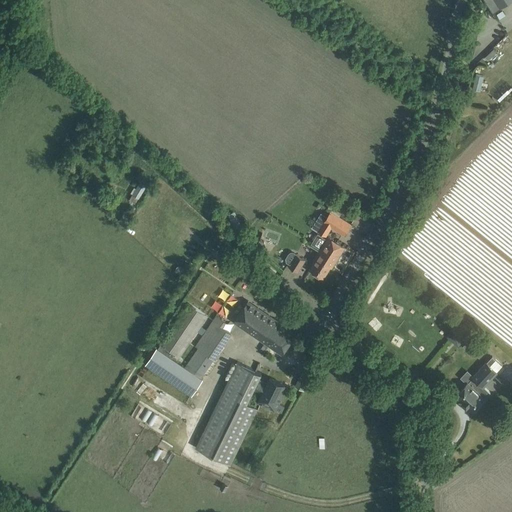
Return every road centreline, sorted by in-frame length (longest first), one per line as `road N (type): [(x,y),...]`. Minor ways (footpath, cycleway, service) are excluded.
road 1 (unclassified): [(337,311),(342,286),(420,157),(458,0)]
road 2 (unclassified): [(427,511),(416,409),(348,337),(337,311)]
road 3 (unclassified): [(337,311),(320,310),(227,231)]
